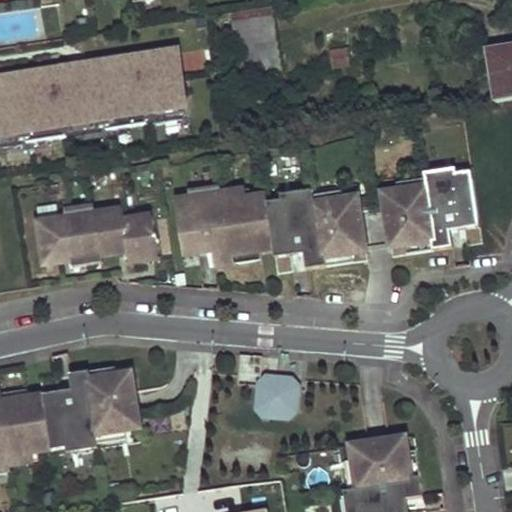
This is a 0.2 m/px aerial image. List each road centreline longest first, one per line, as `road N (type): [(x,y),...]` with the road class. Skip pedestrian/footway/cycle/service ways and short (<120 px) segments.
road 1 (residential): [(0,343),(110,321),(440,349)]
road 2 (residential): [(474,383),(491,511)]
